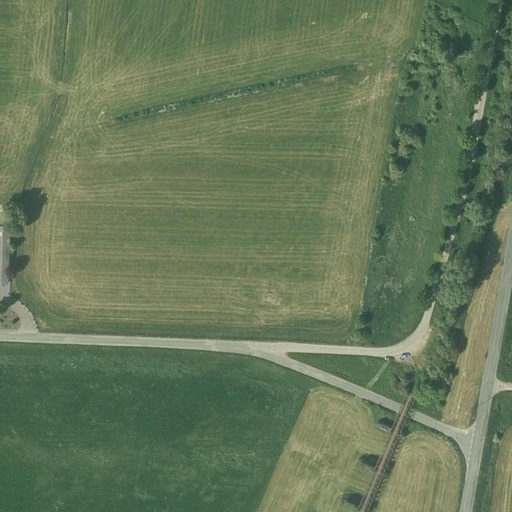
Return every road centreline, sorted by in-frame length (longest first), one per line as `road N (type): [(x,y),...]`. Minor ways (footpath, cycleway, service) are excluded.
road 1 (unclassified): [(255,351),(384,349),(422,332),(466,191),(501,0)]
road 2 (unclassified): [(0,334),(255,351)]
road 3 (unclassified): [(255,351),(476,448)]
road 4 (tertiary): [(511,261),(476,448)]
